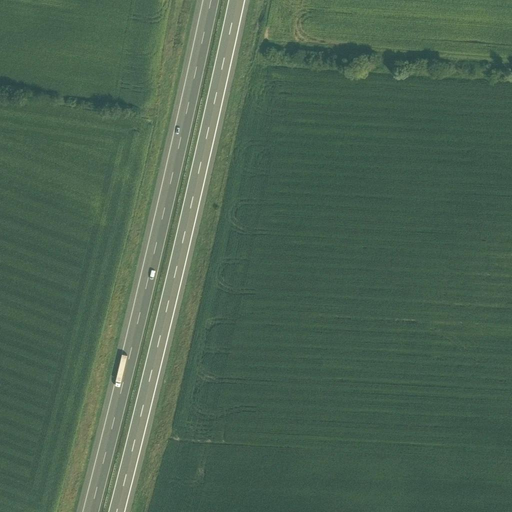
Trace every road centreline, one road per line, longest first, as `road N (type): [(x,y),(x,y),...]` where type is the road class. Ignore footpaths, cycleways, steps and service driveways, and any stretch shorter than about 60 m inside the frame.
road 1 (motorway): [(124,511),(240,0)]
road 2 (motorway): [(206,0),(91,511)]
